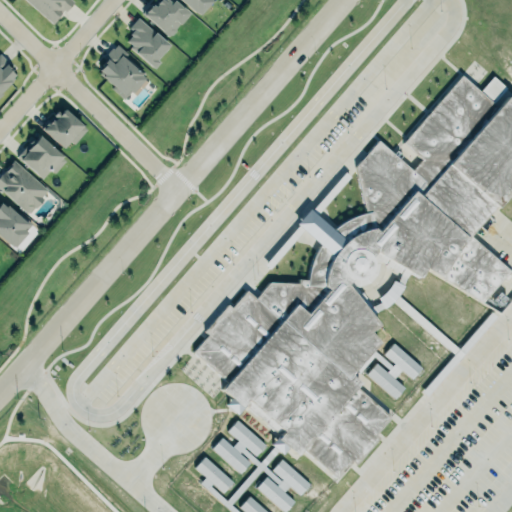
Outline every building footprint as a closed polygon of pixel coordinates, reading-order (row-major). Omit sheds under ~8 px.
[(71,0),(73,1),(65,11),(63,9),(58,15),(59,16),(52,23),(25,0),(71,0)] [(167,37),(188,14),(173,0),(154,0),(142,13),(167,37)] [(210,0),(179,0),(196,15),(210,0)] [(158,61),(156,60),(163,51),(165,51),(168,48),(168,46),(170,45),(138,17),(129,27),(132,30),(129,34),(131,35),(127,40),(132,45),(131,47),(154,67),(158,61)] [(124,98),(111,88),(113,86),(102,76),(103,74),(98,69),(107,59),(104,57),(112,48),(113,49),(117,44),(127,53),(123,58),(145,77),(131,92),(130,91),(124,98)] [(0,92),(17,74),(0,57),(0,92)] [(264,263),(298,226),(296,224),(308,207),(311,210),(345,171),(349,175),(316,215),(331,229),(339,224),(347,219),(354,216),(361,213),(365,212),(354,167),(378,139),(411,169),(421,159),(402,142),(461,74),(480,91),(493,76),(506,87),(492,102),(497,107),(506,96),(511,101),(511,189),(497,207),(495,206),(469,234),(509,270),(481,302),(424,268),(418,277),(409,272),(406,277),(403,285),(398,295),(458,349),(491,311),(496,315),(426,396),(421,391),(454,353),(393,300),(383,307),(376,310),(374,313),(383,324),(372,332),(379,341),(372,347),(380,355),(391,341),(420,366),(410,379),(399,369),(392,377),(402,387),(392,399),(363,374),(375,361),(370,357),(357,373),(360,378),(356,386),(389,416),(374,434),(378,437),(354,464),(351,462),(336,479),(302,447),(295,456),(286,448),(280,455),(276,452),(263,465),(268,470),(279,457),(307,483),(298,495),(286,485),(282,489),(292,500),(282,511),(280,511),(253,488),(265,474),(261,471),(230,504),(235,509),(247,493),(268,511),(231,511),(205,489),(203,491),(214,500),(204,511),(175,486),(185,475),(195,484),(202,476),(192,467),(203,454),(231,481),(221,493),(210,483),(208,485),(224,500),(254,466),(248,460),(238,473),(210,448),(220,436),(230,444),(235,439),(225,430),(235,417),(263,443),(253,455),(258,461),(270,447),(268,444),(281,431),(245,400),(242,404),(243,405),(234,415),(223,404),(228,397),(219,389),(226,381),(193,351),(207,334),(203,331),(227,304),(231,307),(246,289),(255,297),(269,281),(298,283),(298,278),(307,278),(308,269),(310,262),(314,254),(316,249),(319,244),(302,230),(269,268),(264,263)] [(42,128),(51,118),(53,120),(64,108),(87,129),(74,143),(70,140),(63,147),(42,128)] [(19,159),(39,136),(66,159),(55,172),(51,169),(42,179),(19,159)] [(0,188),(0,173),(1,172),(2,173),(8,167),(7,166),(13,158),(48,189),(42,196),(44,198),(35,207),(34,206),(34,207),(30,211),(27,212),(0,188)] [(0,235),(0,202),(5,206),(6,205),(18,215),(19,212),(31,223),(25,230),(26,232),(14,246),(10,243),(9,244),(0,235)]
